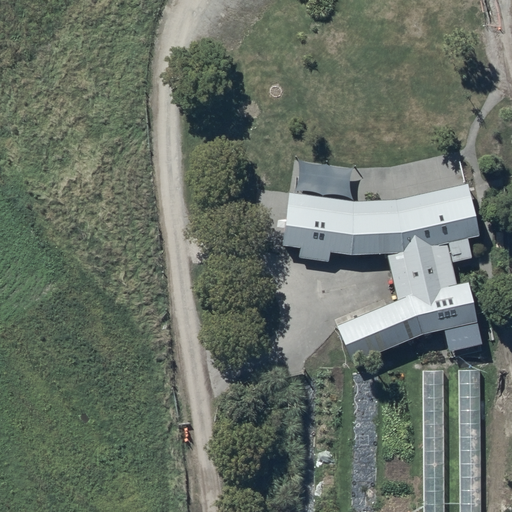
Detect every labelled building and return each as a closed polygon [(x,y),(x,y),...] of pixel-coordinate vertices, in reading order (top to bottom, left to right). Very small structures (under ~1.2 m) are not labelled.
[(353,201),(288,193),(284,245),(300,247),(299,258),(328,261),(331,252),(352,254),(387,254),(398,300),(337,326),(356,367),(423,334),(445,330),(448,351),(483,344),(469,282),(457,284),(452,262),(472,258),(468,238),(480,236),(468,183),(396,200),(353,201)] [(480,511),(480,369),(458,369),(458,511),(480,511)] [(408,511),(407,370),(387,370),(387,511),(408,511)] [(444,511),(443,370),(422,370),(423,511),(444,511)] [(337,511),(339,372),(318,372),(316,511),(337,511)] [(370,511),(370,372),(354,372),(354,511),(370,511)]
